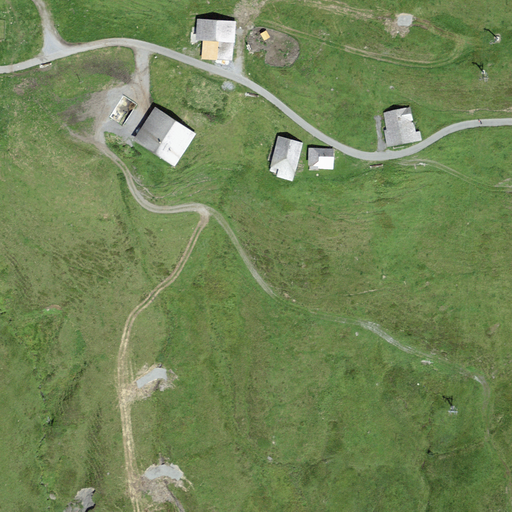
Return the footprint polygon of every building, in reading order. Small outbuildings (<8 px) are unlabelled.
[(202,39),(201,57),(234,59),(236,19),(197,16),(196,38),(202,39)] [(222,115),(227,99),(220,97),(225,81),(197,73),(191,92),(186,91),(183,104),(222,115)] [(0,127),(8,128),(11,90),(0,88),(0,127)] [(155,105),(134,138),(175,165),(196,132),(155,105)] [(420,139),(418,129),(414,130),(409,105),(383,111),(386,128),(382,129),(386,146),(420,139)] [(276,168),(274,175),(292,180),(303,142),(276,134),(268,165),(276,168)] [(317,165),(317,168),(331,168),(331,147),(307,147),(307,164),(317,165)]
